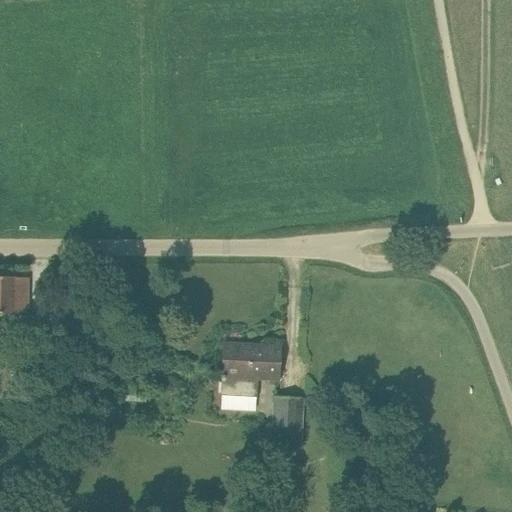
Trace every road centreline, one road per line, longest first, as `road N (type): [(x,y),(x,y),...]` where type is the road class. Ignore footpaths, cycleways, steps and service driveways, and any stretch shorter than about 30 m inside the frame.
road 1 (unclassified): [(0,248),(325,246)]
road 2 (unclassified): [(511,406),(472,303),(446,272),(357,260),(325,246)]
road 3 (track): [(478,196),(485,0)]
road 4 (unclassified): [(325,246),(511,227)]
